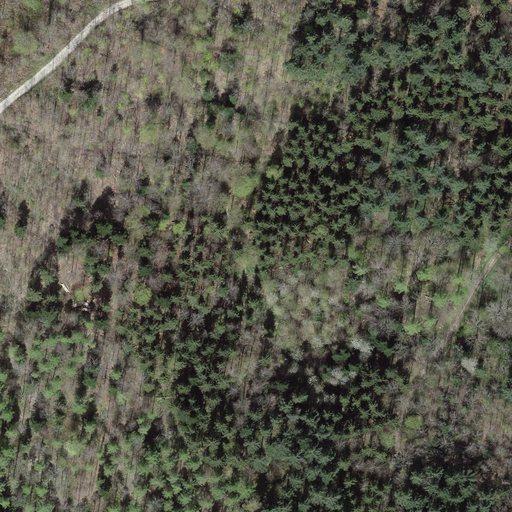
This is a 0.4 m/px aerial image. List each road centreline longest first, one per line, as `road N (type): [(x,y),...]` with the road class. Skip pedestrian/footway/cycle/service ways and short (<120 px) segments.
road 1 (track): [(397,511),(392,451),(401,415),(484,274),(511,242)]
road 2 (track): [(133,0),(104,13),(0,106)]
